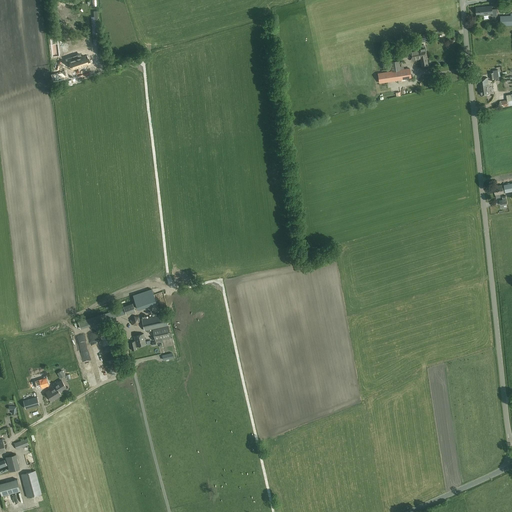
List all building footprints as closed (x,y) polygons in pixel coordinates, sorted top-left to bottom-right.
[(475,7),(476,15),(492,13),(493,16),(497,16),(496,9),(492,9),(492,6),(475,7)] [(511,15),(500,16),(500,25),(511,24),(511,15)] [(420,58),(421,66),(427,65),(427,60),(425,60),(425,57),(427,57),(425,47),(424,47),(419,48),(418,48),(420,58)] [(420,58),(418,48),(409,50),(411,60),(420,58)] [(71,65),(72,68),(90,63),(90,62),(89,59),(86,60),(85,56),(81,57),(80,54),(77,55),(77,54),(71,56),(71,57),(66,58),(68,65),(68,66),(71,65)] [(393,66),(399,64),(397,55),(391,57),(393,66)] [(81,74),(84,73),(85,76),(91,74),(88,67),(80,70),(81,74)] [(379,83),(412,78),(410,68),(377,73),(379,83)] [(495,80),(499,79),(497,69),(492,70),(493,72),(490,73),(491,79),(495,78),(495,80)] [(66,76),(65,71),(53,75),(55,80),(66,76)] [(480,95),(490,94),(488,78),(478,79),(480,95)] [(498,102),(500,107),(508,105),(506,99),(498,102)] [(504,187),(502,187),(502,185),(497,186),(494,187),(495,194),(505,192),(504,187)] [(503,200),(500,200),(501,205),(508,203),(507,199),(506,196),(502,196),(503,200)] [(156,302),(153,295),(135,301),(137,309),(156,302)] [(126,313),(135,310),(133,305),(124,308),(126,313)] [(116,310),(105,314),(107,320),(118,316),(116,310)] [(141,318),(144,330),(168,325),(165,313),(141,318)] [(96,316),(79,321),(81,328),(98,323),(96,316)] [(133,326),(139,324),(137,317),(131,319),(133,326)] [(155,341),(171,337),(168,326),(153,330),(155,341)] [(134,335),(135,340),(130,342),(132,350),(136,349),(136,346),(146,343),(143,333),(134,335)] [(109,337),(100,338),(104,362),(113,361),(109,337)] [(86,348),(80,349),(85,371),(88,370),(87,366),(89,366),(86,348)] [(95,354),(100,376),(105,374),(100,353),(95,354)] [(173,357),(172,353),(162,355),(163,360),(164,360),(166,359),(166,361),(169,360),(168,359),(173,357)] [(93,371),(86,373),(88,381),(95,379),(93,371)] [(47,377),(35,380),(37,388),(49,385),(47,377)] [(55,386),(46,392),(51,401),(61,395),(59,391),(66,387),(61,380),(54,384),(55,386)] [(39,404),(37,396),(23,400),(25,408),(39,404)] [(17,407),(8,407),(9,413),(12,413),(12,417),(17,417),(17,407)] [(29,444),(26,438),(14,443),(16,449),(29,444)] [(9,471),(19,468),(16,454),(6,457),(9,471)] [(35,470),(21,474),(27,497),(41,494),(35,470)] [(0,483),(0,490),(1,496),(20,491),(17,479),(0,483)] [(6,507),(14,505),(14,503),(17,502),(16,497),(5,500),(6,507)]
